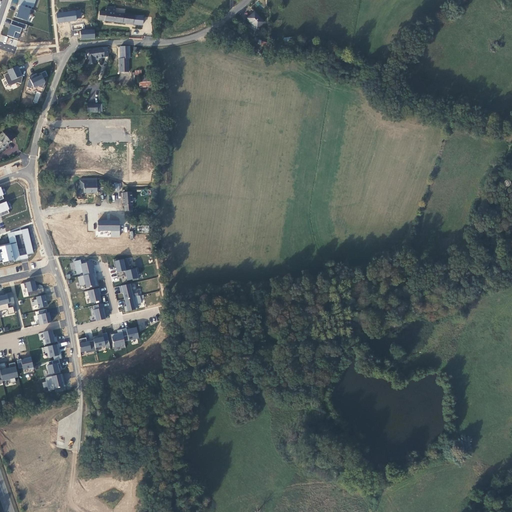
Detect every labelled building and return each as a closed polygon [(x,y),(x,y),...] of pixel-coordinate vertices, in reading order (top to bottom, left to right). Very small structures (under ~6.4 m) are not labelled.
[(31,9),(32,9),(32,7),(34,8),(36,0),(19,0),(18,4),(31,9)] [(27,21),(31,9),(18,4),(17,9),(19,10),(18,13),(15,12),(14,17),(27,21)] [(100,11),(99,20),(104,21),(134,25),(135,15),(115,13),(116,8),(107,7),(106,12),(100,11)] [(75,10),(56,13),(57,24),(77,21),(75,10)] [(254,12),(248,19),(257,29),(264,23),(254,12)] [(135,15),(134,25),(143,26),(144,16),(135,15)] [(28,25),(12,20),(6,36),(18,40),(22,29),(26,30),(28,25)] [(81,40),(95,39),(95,30),(80,31),(81,40)] [(129,39),(142,40),(143,31),(129,31),(129,39)] [(129,46),(120,46),(120,58),(119,58),(119,72),(128,72),(128,58),(130,58),(129,46)] [(109,57),(107,47),(86,50),(88,63),(95,63),(94,59),(109,57)] [(23,77),(18,65),(7,70),(8,73),(3,74),(9,86),(17,82),(21,84),(23,77)] [(48,76),(46,70),(39,73),(40,75),(38,76),(36,73),(29,76),(31,79),(28,80),(26,86),(31,88),(32,86),(36,88),(37,86),(43,89),(46,82),(43,78),(48,76)] [(135,73),(131,73),(132,82),(135,81),(135,75),(142,75),(141,70),(134,71),(135,73)] [(139,78),(140,93),(153,91),(151,77),(139,78)] [(37,103),(41,93),(37,91),(33,102),(37,103)] [(0,150),(16,137),(11,129),(5,134),(3,132),(0,134),(0,150)] [(80,179),(80,188),(84,188),(84,193),(97,193),(97,179),(80,179)] [(131,192),(122,193),(124,205),(133,205),(131,192)] [(7,201),(0,203),(0,215),(1,217),(10,213),(8,210),(10,209),(7,201)] [(120,221),(98,221),(98,231),(107,231),(119,231),(120,221)] [(11,244),(0,246),(0,260),(2,260),(3,263),(14,260),(11,244)] [(118,258),(113,259),(115,268),(116,268),(117,272),(132,269),(131,265),(129,265),(128,258),(119,260),(118,258)] [(82,264),(81,260),(74,261),(77,275),(83,274),(83,276),(96,273),(95,268),(94,268),(92,261),(82,264)] [(138,268),(116,273),(117,277),(124,276),(124,277),(126,276),(127,281),(132,279),(133,281),(139,279),(137,273),(139,273),(138,268)] [(96,273),(78,277),(80,286),(85,285),(87,289),(99,286),(96,278),(97,277),(96,273)] [(36,285),(35,280),(24,283),(25,288),(27,288),(29,296),(45,293),(43,288),(39,289),(38,285),(36,285)] [(131,283),(119,286),(121,294),(123,293),(124,299),(125,299),(139,296),(137,290),(132,291),(131,283)] [(101,294),(100,288),(87,291),(88,295),(89,295),(91,303),(101,301),(100,294),(101,294)] [(16,307),(12,293),(4,294),(5,295),(2,296),(2,295),(0,295),(0,310),(7,309),(9,314),(15,313),(13,307),(16,307)] [(48,308),(45,295),(36,297),(36,299),(31,301),(33,306),(38,305),(39,310),(48,308)] [(124,306),(125,312),(138,309),(137,304),(142,303),(140,295),(125,299),(126,303),(124,304),(125,306),(124,306)] [(106,313),(104,303),(93,306),(94,310),(93,310),(94,316),(95,316),(96,321),(106,319),(105,313),(106,313)] [(37,315),(40,325),(52,322),(49,312),(47,312),(46,309),(38,311),(39,315),(37,315)] [(125,342),(139,339),(137,327),(127,329),(126,328),(122,329),(125,342)] [(52,329),(43,332),(45,339),(43,340),(44,345),(58,342),(57,337),(54,337),(52,329)] [(114,347),(125,345),(122,329),(117,330),(117,333),(111,334),(114,347)] [(110,348),(107,332),(102,333),(102,335),(94,337),(96,348),(105,346),(106,349),(110,348)] [(86,337),(79,339),(81,352),(86,351),(86,353),(96,351),(94,340),(87,342),(86,337)] [(60,355),(57,344),(44,347),(45,353),(47,353),(48,358),(60,355)] [(34,369),(31,357),(24,358),(24,359),(21,360),(21,359),(17,360),(19,369),(23,368),(23,370),(29,369),(29,370),(34,369)] [(61,369),(59,359),(49,361),(50,365),(47,365),(49,376),(60,373),(59,369),(61,369)] [(15,362),(9,364),(10,368),(6,368),(5,363),(0,363),(0,368),(3,381),(10,379),(11,383),(16,382),(15,378),(18,378),(15,362)] [(62,374),(46,377),(48,387),(54,386),(55,390),(65,387),(62,374)]
